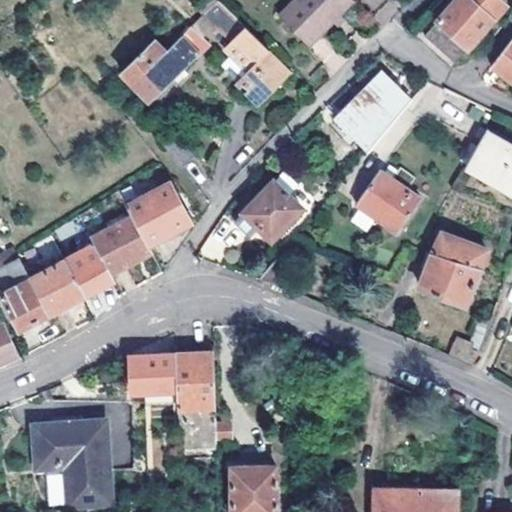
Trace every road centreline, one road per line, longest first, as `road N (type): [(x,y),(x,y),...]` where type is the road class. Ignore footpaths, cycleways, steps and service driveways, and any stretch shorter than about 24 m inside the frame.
road 1 (residential): [(184,299),(182,258),(232,186),(392,30)]
road 2 (residential): [(511,410),(470,386),(233,296),(184,299)]
road 3 (residential): [(184,299),(0,385)]
road 4 (residential): [(392,30),(462,87),(511,110)]
